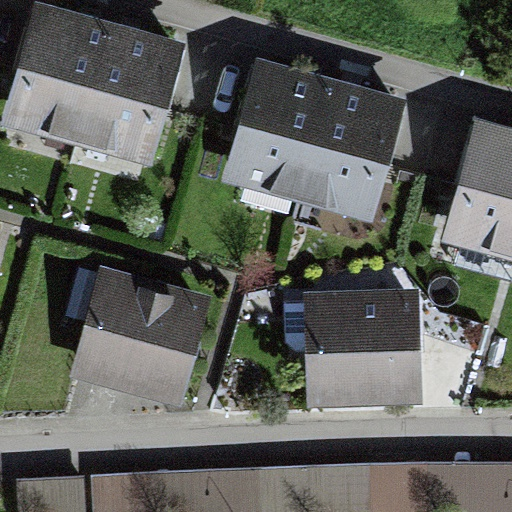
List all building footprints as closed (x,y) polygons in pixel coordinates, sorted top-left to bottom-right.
[(64,15),(43,10),(14,121),(83,139),(152,156),(181,45),(129,31),(112,27),(64,15)] [(292,74),(264,67),(237,172),(302,189),(367,205),(395,100),(343,87),(329,83),(292,74)] [(511,133),(501,131),(482,126),(454,234),(511,249),(511,133)] [(204,301),(112,275),(87,366),(179,391),(204,301)] [(410,294),(312,300),(317,397),(416,391),(410,294)] [(511,449),(0,474),(0,511),(430,511),(511,508),(511,449)]
